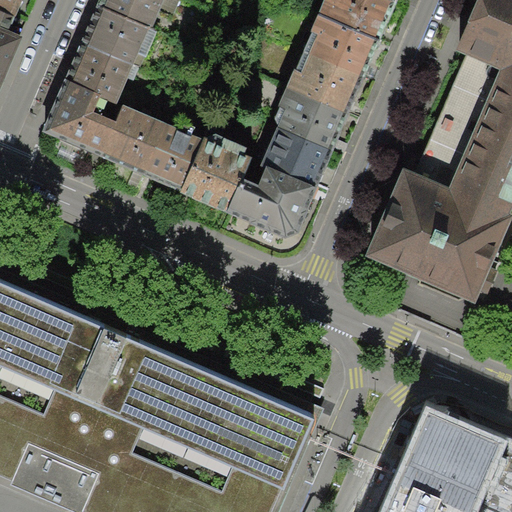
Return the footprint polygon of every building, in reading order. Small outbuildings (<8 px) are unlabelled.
[(0,0),(0,12),(10,17),(16,4),(17,0),(0,0)] [(145,27),(147,28),(159,0),(99,0),(96,7),(145,27)] [(392,4),(383,0),(332,0),(332,1),(330,0),(324,0),(318,15),(375,40),(379,31),(392,4)] [(511,0),(477,0),(476,4),(471,2),(467,10),(472,12),(471,16),(457,48),(466,52),(412,176),(403,173),(378,232),(376,231),(371,242),(373,243),(368,253),(400,267),(424,277),(423,279),(463,296),(464,294),(471,297),(505,217),(502,216),(511,192),(511,0)] [(80,44),(129,65),(145,27),(96,7),(85,33),(80,44)] [(0,79),(18,38),(4,32),(10,17),(0,12),(0,79)] [(318,15),(310,33),(317,36),(309,55),(360,77),(364,67),(375,40),(318,15)] [(64,81),(96,95),(113,102),(129,65),(80,44),(69,70),(64,81)] [(301,73),(294,70),(286,89),(344,114),(349,102),(360,77),(309,55),(301,73)] [(96,95),(64,81),(42,131),(64,141),(100,156),(114,124),(88,113),(96,95)] [(278,107),(285,110),(277,129),(328,151),(336,131),(344,114),(286,89),(278,107)] [(231,109),(218,103),(201,142),(180,190),(198,198),(226,210),(239,179),(248,159),(238,155),(241,149),(218,139),(231,109)] [(142,174),(163,126),(121,107),(114,124),(100,156),(119,164),(142,174)] [(180,190),(201,142),(163,126),(142,174),(154,179),(180,190)] [(277,129),(261,165),(266,167),(312,187),(314,182),(328,151),(277,129)] [(266,167),(257,187),(239,179),(226,210),(282,235),(294,230),(298,221),(312,187),(266,167)] [(43,277),(89,297),(93,288),(47,268),(43,277)] [(0,472),(48,494),(89,511),(269,511),(313,413),(90,317),(0,277),(0,472)] [(109,305),(155,325),(159,316),(113,297),(109,305)] [(293,385),(320,397),(324,388),(297,376),(293,385)] [(511,511),(511,447),(478,433),(427,411),(383,511),(465,511),(471,501),(497,511),(511,511)]
